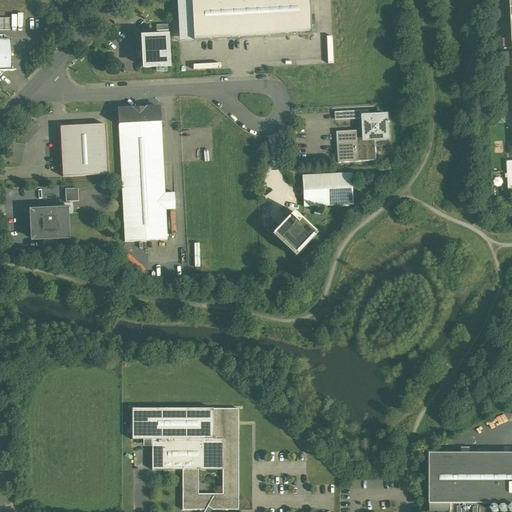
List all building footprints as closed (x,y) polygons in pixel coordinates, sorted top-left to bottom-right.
[(180,0),(182,42),(313,37),(311,0),(180,0)] [(10,19),(0,18),(0,30),(10,30),(10,19)] [(168,67),(166,37),(143,39),(144,68),(168,67)] [(10,40),(0,40),(0,71),(4,71),(12,71),(11,71),(10,40)] [(144,110),(133,110),(118,110),(118,126),(160,124),(160,108),(144,109),(144,110)] [(368,111),(336,113),(336,120),(363,119),(363,117),(368,116),(368,111)] [(368,116),(363,117),(363,119),(364,138),(365,141),(369,140),(375,140),(389,139),(388,122),(389,122),(389,121),(388,121),(387,115),(368,116)] [(118,126),(124,242),(167,240),(165,210),(175,210),(174,193),(164,194),(161,124),(160,124),(118,126)] [(105,125),(60,128),(62,177),(108,175),(105,125)] [(364,138),(356,139),(356,142),(357,147),(369,146),(369,140),(365,141),(364,138)] [(357,147),(358,162),(376,161),(375,140),(369,140),(369,146),(357,147)] [(356,142),(337,143),(338,163),(358,162),(357,147),(356,142)] [(353,175),(302,177),(303,208),(354,206),(353,175)] [(78,189),(65,190),(65,202),(78,202),(78,189)] [(66,210),(31,211),(32,240),(42,239),(43,249),(58,248),(57,239),(68,238),(66,210)] [(278,228),(273,234),(273,235),(272,236),(295,258),(317,235),(316,233),(294,212),(278,228)] [(273,223),(266,230),(272,236),(273,235),(273,234),(278,228),(273,223)] [(238,409),(132,409),(132,440),(152,440),(152,470),(182,470),(198,470),(222,470),(238,470),(238,409)] [(511,453),(430,454),(430,504),(451,504),(511,503),(511,453)] [(198,470),(182,470),(182,511),(198,511),(200,511),(204,511),(207,508),(212,511),(238,510),(238,470),(222,470),(222,495),(198,495),(198,470)]
